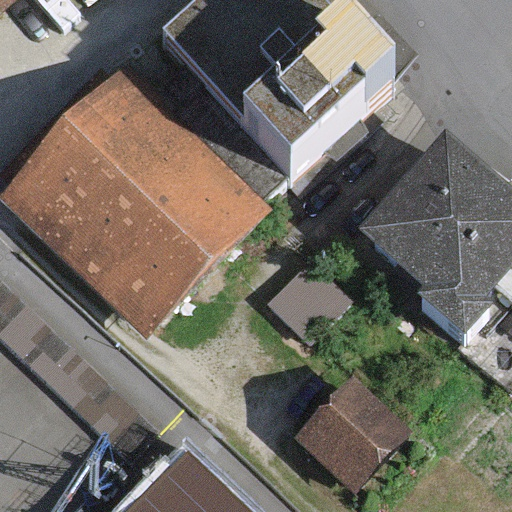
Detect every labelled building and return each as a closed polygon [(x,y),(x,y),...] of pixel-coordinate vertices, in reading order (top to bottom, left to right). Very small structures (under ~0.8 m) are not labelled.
[(393,93),(305,0),(229,0),(174,52),(210,90),(163,134),(118,85),(24,172),(157,314),(393,93)] [(511,204),(460,156),(379,241),(481,337),(508,308),(511,311),(511,204)] [(312,268),(275,308),(315,345),(352,306),(312,268)] [(162,443),(3,300),(0,303),(0,348),(137,471),(162,443)] [(400,445),(353,400),(315,439),(361,484),(400,445)] [(230,511),(202,487),(179,511),(230,511)]
